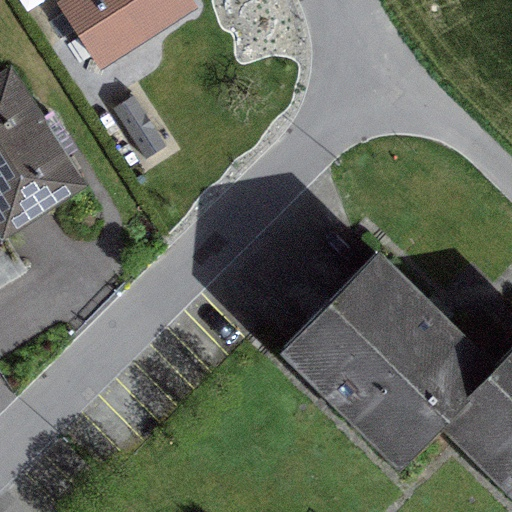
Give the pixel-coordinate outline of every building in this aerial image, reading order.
[(182,0),(67,0),(60,5),(98,65),(187,8),(182,0)] [(0,235),(79,186),(46,133),(41,136),(34,126),(39,123),(7,72),(0,76),(0,235)] [(0,285),(22,272),(0,236),(0,285)] [(490,373),(488,371),(430,313),(372,256),(281,349),(399,466),(441,423),(490,373)] [(511,346),(488,371),(490,373),(441,423),(511,493),(511,346)]
